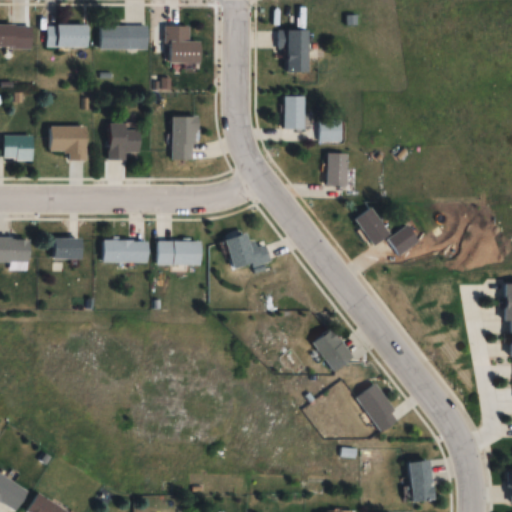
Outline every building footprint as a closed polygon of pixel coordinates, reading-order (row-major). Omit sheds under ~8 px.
[(16,25),(0,24),(0,47),(16,47),(16,25)] [(88,49),(88,25),(46,25),(46,49),(88,49)] [(147,26),(100,26),(100,50),(147,50),(147,26)] [(200,41),(189,41),(189,26),(164,26),(164,64),(200,64),(200,41)] [(308,31),(277,31),(277,49),(287,49),(287,73),(308,73),(308,31)] [(283,130),(304,130),(304,97),(283,97),(283,130)] [(172,118),(172,161),(196,161),(196,118),(172,118)] [(317,143),(340,143),(340,120),(317,120),(317,143)] [(139,153),(139,124),(108,124),(108,161),(126,161),(126,153),(139,153)] [(87,128),(49,128),(49,153),(68,153),(68,161),(87,161),(87,128)] [(32,136),(3,136),(3,161),(32,161),(32,136)] [(346,187),(346,154),(326,154),(326,187),(346,187)] [(371,246),(388,237),(372,209),(356,218),(371,246)] [(398,254),(417,243),(407,227),(388,239),(398,254)] [(225,240),(233,270),(269,261),(265,243),(250,247),(247,235),(225,240)] [(0,262),(29,263),(29,237),(0,237),(0,262)] [(82,239),(53,239),(53,259),(82,259),(82,239)] [(148,241),(102,241),(102,262),(148,262),(148,241)] [(200,241),(156,241),(156,265),(200,265),(200,241)] [(313,344),(335,373),(354,359),(332,330),(313,344)] [(356,398),(381,434),(399,421),(375,385),(356,398)] [(408,464),(412,503),(434,501),(430,462),(408,464)] [(0,502),(17,511),(28,491),(0,475),(0,502)]
